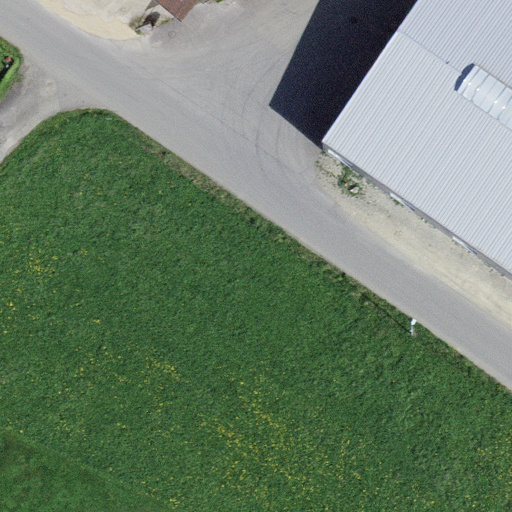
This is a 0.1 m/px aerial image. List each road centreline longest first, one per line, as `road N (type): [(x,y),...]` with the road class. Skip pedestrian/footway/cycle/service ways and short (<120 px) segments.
road 1 (residential): [(511,371),(154,89),(14,0)]
road 2 (track): [(295,0),(154,89)]
